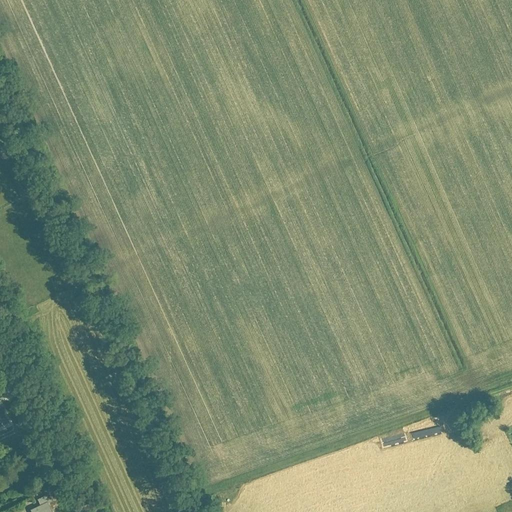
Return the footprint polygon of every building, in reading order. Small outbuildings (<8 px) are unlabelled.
[(8,152),(1,154),(3,163),(10,161),(8,152)] [(14,177),(23,196),(32,192),(24,173),(14,177)] [(9,392),(6,386),(0,388),(0,389),(3,395),(9,392)] [(0,426),(9,423),(2,408),(0,409),(0,426)] [(63,488),(53,492),(57,500),(66,496),(63,488)] [(40,506),(31,510),(32,511),(51,511),(47,503),(53,501),(50,494),(38,500),(40,506)] [(78,511),(79,511),(98,503),(95,495),(75,504),(78,511)] [(17,508),(27,508),(27,500),(17,500),(17,508)]
